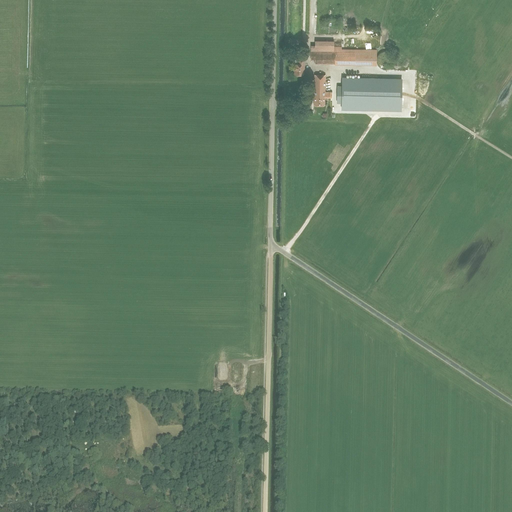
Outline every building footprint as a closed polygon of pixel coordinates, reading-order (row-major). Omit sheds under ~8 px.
[(358,36),(360,42),(369,39),(367,34),(364,35),(362,31),(359,32),(360,35),(358,36)] [(311,51),(311,60),(315,60),(315,62),(335,62),(335,64),(355,65),(376,65),(376,49),(341,49),(341,47),(334,47),(334,40),(315,40),(315,45),(311,45),(311,51)] [(304,68),(304,60),(299,60),(299,64),(295,63),(294,74),(303,74),(303,68),(304,68)] [(315,75),(314,105),(325,105),(325,98),(332,98),(332,92),(329,91),(329,92),(325,92),(325,75),(315,75)] [(401,110),(402,79),(342,77),(342,86),(337,86),(337,103),(342,103),(341,108),(401,110)]
